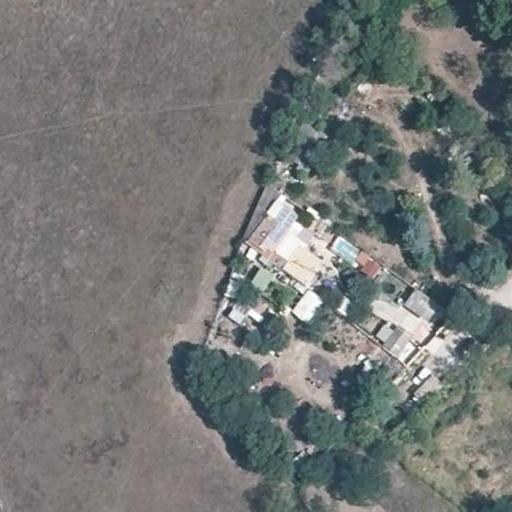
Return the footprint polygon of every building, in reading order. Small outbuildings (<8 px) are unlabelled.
[(295,193),(325,127),(303,116),(272,183),(295,193)] [(291,232),(269,215),(248,243),(270,260),(291,232)] [(306,288),(324,264),(301,247),(283,270),(306,288)] [(276,274),(257,262),(245,281),(264,293),(276,274)] [(417,289),(402,307),(421,322),(413,332),(419,337),(441,309),(417,289)] [(308,326),(324,301),(308,290),(292,315),(308,326)] [(401,358),(414,340),(389,322),(376,340),(401,358)]
